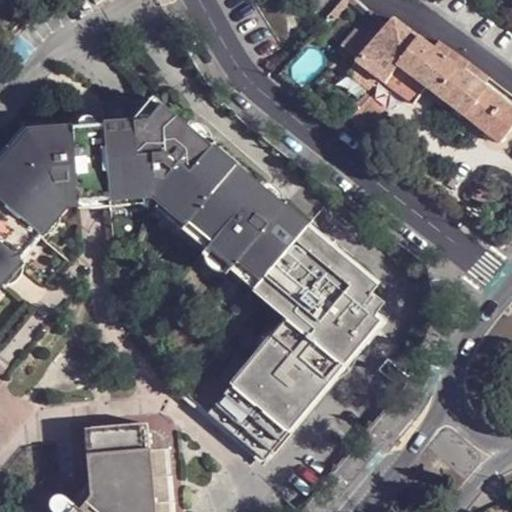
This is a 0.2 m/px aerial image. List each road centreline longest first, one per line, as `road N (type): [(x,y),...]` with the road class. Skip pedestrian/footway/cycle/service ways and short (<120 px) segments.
road 1 (residential): [(193,0),(255,91),(509,286)]
road 2 (tertiary): [(451,391),(359,511)]
road 3 (residential): [(511,78),(430,20),(386,0)]
road 4 (tertiary): [(509,286),(459,347),(451,391)]
